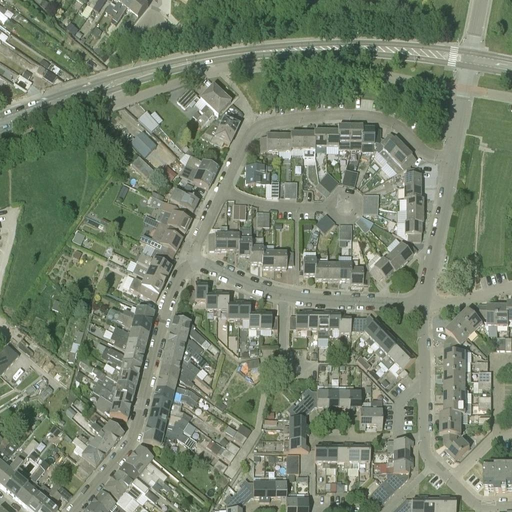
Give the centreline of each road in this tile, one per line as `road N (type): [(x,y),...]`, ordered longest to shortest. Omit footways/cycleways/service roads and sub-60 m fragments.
road 1 (secondary): [(0,124),(148,72),(247,53),(378,48),(469,60)]
road 2 (residential): [(452,156),(429,153),(375,116),(258,125),(195,247),(196,263)]
road 3 (residential): [(73,511),(132,440),(168,298),(179,274),(196,263)]
road 4 (residential): [(423,304),(283,295),(196,263)]
road 5 (residential): [(423,304),(452,156)]
